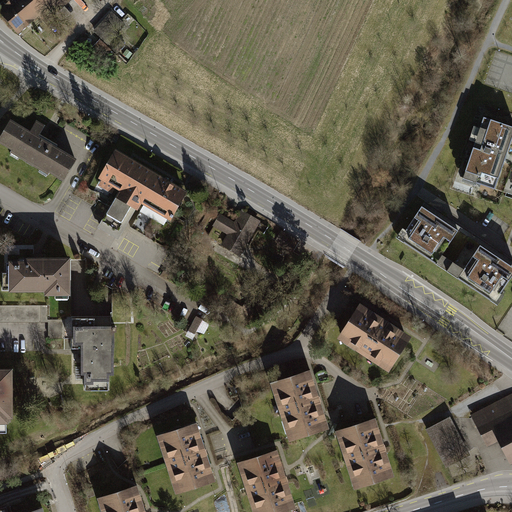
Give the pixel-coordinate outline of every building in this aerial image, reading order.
[(10,0),(0,9),(0,11),(21,35),(43,15),(48,21),(71,0),(10,0)] [(122,20),(112,11),(95,31),(104,39),(122,20)] [(107,44),(100,39),(93,48),(99,54),(107,44)] [(511,152),(511,127),(488,119),(466,182),(498,193),(511,152)] [(35,133),(15,122),(2,145),(69,183),(83,159),(44,137),(49,129),(40,124),(35,133)] [(103,187),(175,234),(197,201),(125,154),(103,187)] [(451,255),(466,232),(426,207),(403,242),(453,273),(461,261),(451,255)] [(221,245),(240,258),(258,230),(266,235),(271,228),(243,210),(235,223),(221,215),(213,227),(227,235),(221,245)] [(275,242),(293,255),(300,244),(282,231),(275,242)] [(504,305),(511,292),(511,262),(485,246),(471,268),(461,261),(453,273),(504,305)] [(8,256),(9,296),(73,295),(72,255),(8,256)] [(368,310),(344,347),(395,380),(419,343),(368,310)] [(83,349),(85,393),(116,392),(113,327),(95,328),(95,319),(72,320),(73,349),(83,349)] [(0,428),(13,428),(13,373),(0,372),(0,428)] [(316,372),(276,384),(294,444),(334,432),(316,372)] [(511,396),(474,416),(488,443),(499,437),(508,455),(511,452),(511,396)] [(469,453),(452,420),(428,432),(445,465),(469,453)] [(202,424),(162,438),(182,496),(221,482),(202,424)] [(380,426),(343,439),(363,494),(400,480),(380,426)] [(281,455),(242,469),(256,511),(291,511),(300,509),(281,455)] [(147,511),(141,490),(104,501),(107,511),(147,511)]
